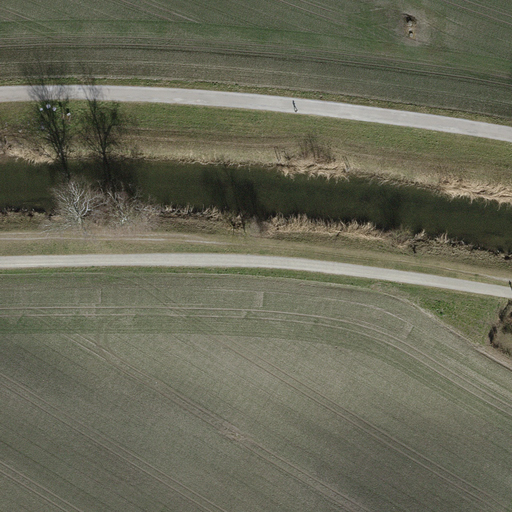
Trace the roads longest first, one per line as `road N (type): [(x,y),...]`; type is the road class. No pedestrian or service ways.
road 1 (track): [(0,96),(351,109),(511,139)]
road 2 (track): [(511,296),(310,265),(0,263)]
